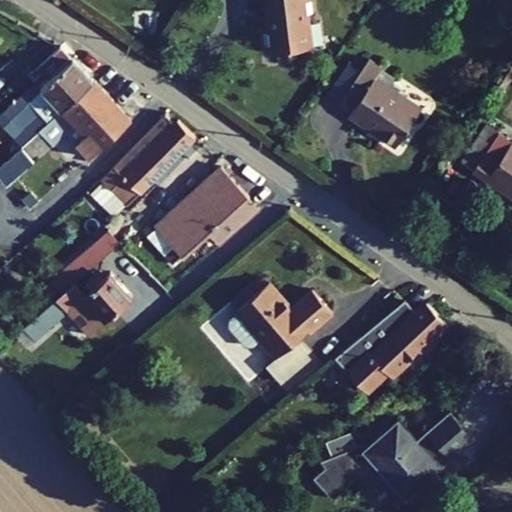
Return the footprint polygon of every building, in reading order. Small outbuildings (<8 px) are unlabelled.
[(252,30),(255,51),(302,44),(297,11),(303,10),(301,0),(254,0),(257,16),(261,16),(262,28),(252,30)] [(35,83),(62,57),(53,48),(26,74),(35,83)] [(35,83),(0,115),(0,137),(16,154),(40,132),(89,86),(62,57),(35,83)] [(337,113),(384,145),(410,107),(350,66),(328,98),(341,107),(337,113)] [(124,124),(89,86),(40,132),(50,144),(54,148),(65,138),(85,160),(124,124)] [(171,126),(162,117),(109,168),(136,195),(185,147),(168,130),(171,126)] [(463,168),(511,202),(511,146),(489,131),(463,168)] [(27,165),(50,144),(40,132),(16,154),(0,168),(0,195),(30,169),(27,165)] [(218,168),(159,223),(178,243),(186,235),(193,242),(237,201),(223,186),(230,179),(218,168)] [(230,179),(223,186),(237,201),(244,195),(230,179)] [(18,216),(7,204),(0,210),(0,222),(5,228),(18,216)] [(110,236),(66,274),(74,287),(101,263),(120,247),(110,236)] [(74,287),(3,349),(14,362),(75,309),(88,324),(99,314),(101,316),(127,293),(101,263),(74,287)] [(267,277),(235,305),(275,352),(297,333),(306,325),(308,327),(331,307),(311,285),(290,303),(267,277)] [(443,323),(423,300),(344,370),(360,388),(382,369),(385,374),(443,323)] [(311,348),(297,333),(275,352),(268,358),(281,373),(311,348)] [(476,435),(451,406),(418,434),(400,413),(366,443),(362,438),(322,454),(325,462),(318,468),(337,491),(362,470),(361,469),(379,454),(410,491),(476,435)]
